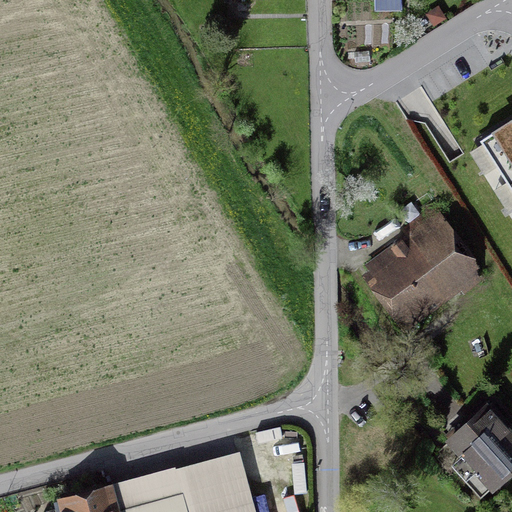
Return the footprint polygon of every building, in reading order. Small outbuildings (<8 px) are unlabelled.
[(511,118),(480,138),(511,189),(511,118)] [(407,238),(366,268),(403,318),(437,292),(490,254),(448,197),(403,232),(407,238)] [(491,489),(511,470),(511,432),(488,406),(448,442),(491,489)] [(251,511),(235,450),(105,484),(107,491),(112,511),(251,511)] [(112,511),(107,491),(62,503),(63,508),(47,511),(112,511)]
